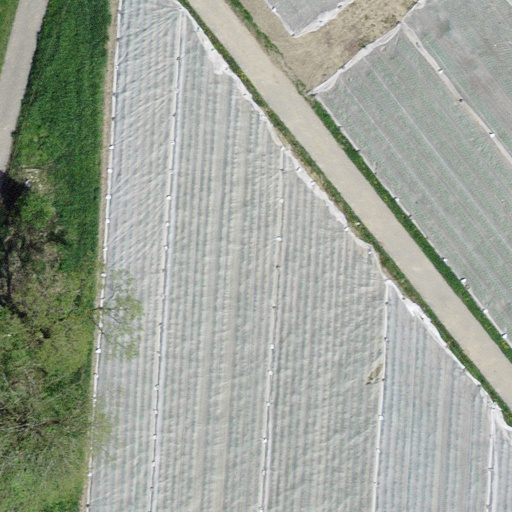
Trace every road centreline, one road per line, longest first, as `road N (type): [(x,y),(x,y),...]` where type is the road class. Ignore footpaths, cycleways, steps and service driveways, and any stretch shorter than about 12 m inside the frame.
road 1 (track): [(215,0),(511,368)]
road 2 (track): [(0,183),(33,0)]
